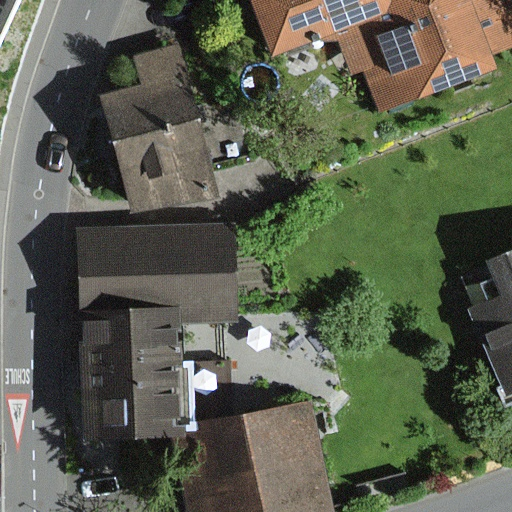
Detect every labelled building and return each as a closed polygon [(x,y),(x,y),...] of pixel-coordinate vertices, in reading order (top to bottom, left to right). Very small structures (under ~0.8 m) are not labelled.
[(251,0),(274,57),(337,33),(403,8),(400,0),(251,0)] [(511,0),(400,0),(403,8),(337,33),(353,76),(364,72),(381,118),(504,71),(498,57),(511,51),(511,0)] [(219,197),(179,45),(134,57),(142,87),(104,97),(135,218),(219,197)] [(183,364),(182,324),(239,322),(236,228),(78,233),(85,443),(172,440),(197,440),(196,423),(195,363),(183,364)] [(511,251),(486,262),(494,279),(482,284),(489,302),(470,310),(510,405),(511,403),(511,251)] [(334,511),(312,400),(196,423),(197,440),(172,440),(186,511),(334,511)]
